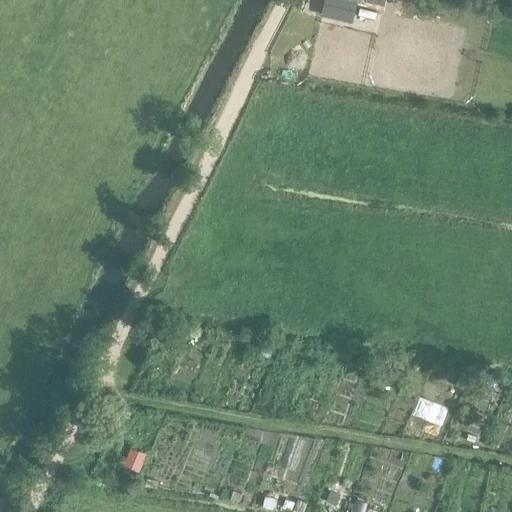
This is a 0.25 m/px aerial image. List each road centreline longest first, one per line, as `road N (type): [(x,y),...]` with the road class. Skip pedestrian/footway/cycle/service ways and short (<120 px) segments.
road 1 (track): [(26,511),(283,0)]
road 2 (track): [(511,456),(88,390)]
